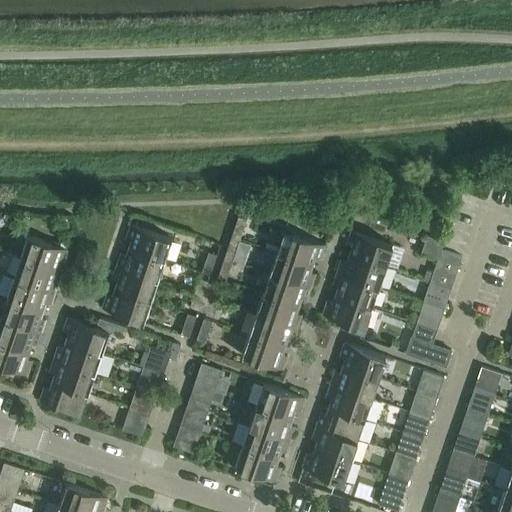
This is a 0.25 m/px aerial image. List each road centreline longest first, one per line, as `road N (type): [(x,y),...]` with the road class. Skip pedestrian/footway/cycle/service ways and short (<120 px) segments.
road 1 (track): [(0,146),(256,139),(511,116)]
road 2 (residential): [(414,511),(472,339)]
road 3 (residential): [(0,427),(169,484)]
